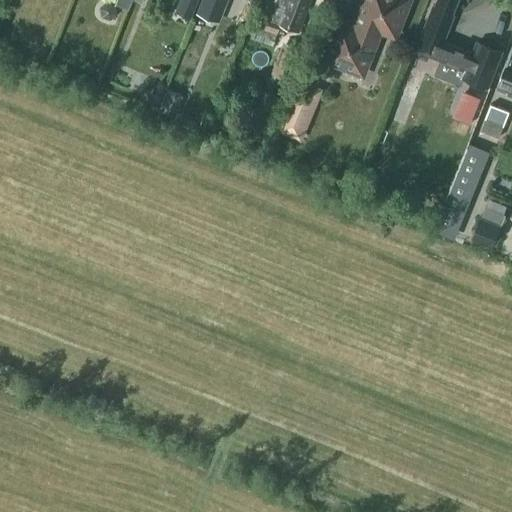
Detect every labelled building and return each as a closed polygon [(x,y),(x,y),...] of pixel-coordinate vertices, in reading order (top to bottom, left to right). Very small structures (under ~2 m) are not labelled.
[(191,17),(198,0),(180,0),(176,11),(191,17)] [(202,0),(197,13),(219,21),(227,0),(202,0)] [(277,0),(273,20),(308,28),(314,0),(277,0)] [(360,0),(358,7),(361,8),(354,25),(339,19),(324,59),(363,74),(380,29),(395,35),(408,0),(360,0)] [(461,76),(473,81),(484,85),(498,47),(475,38),(471,49),(444,39),(454,14),(452,13),(457,0),(437,0),(436,6),(434,5),(418,47),(465,65),(461,76)] [(110,18),(117,12),(115,4),(106,1),(99,7),(102,16),(110,18)] [(289,79),(301,47),(283,41),(271,72),(289,79)] [(511,72),(504,70),(497,89),(511,94),(511,72)] [(242,121),(268,132),(282,95),(256,85),(242,121)] [(456,113),(476,121),(486,94),(467,87),(456,113)] [(153,90),(148,105),(157,109),(162,93),(153,90)] [(508,110),(490,102),(484,116),(486,116),(481,130),(498,137),(503,123),(508,110)] [(290,104),(281,127),(304,135),(312,113),(290,104)] [(438,224),(457,232),(490,151),(470,143),(438,224)] [(366,179),(379,186),(383,178),(380,169),(372,166),(366,179)] [(392,197),(438,196),(438,172),(392,173),(392,197)] [(491,246),(500,224),(479,216),(470,238),(491,246)]
